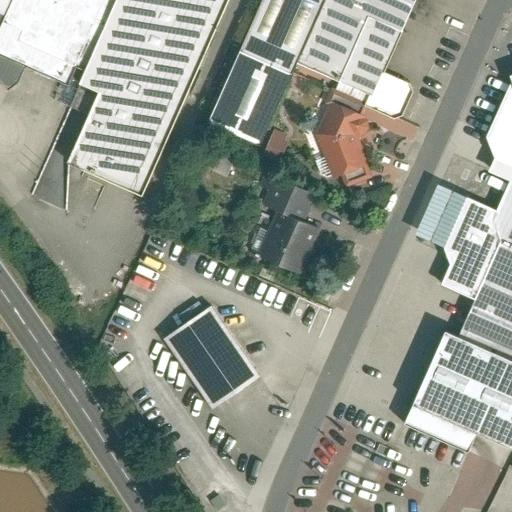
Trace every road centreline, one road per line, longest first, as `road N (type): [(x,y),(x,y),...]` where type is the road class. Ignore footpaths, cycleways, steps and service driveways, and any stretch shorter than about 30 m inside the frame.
road 1 (residential): [(476,0),(255,511)]
road 2 (primary): [(0,303),(142,511)]
